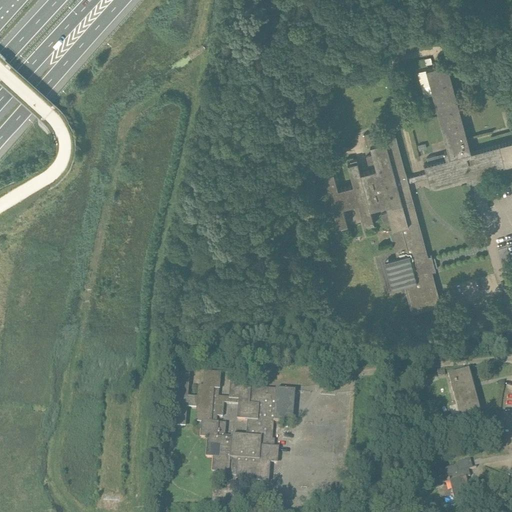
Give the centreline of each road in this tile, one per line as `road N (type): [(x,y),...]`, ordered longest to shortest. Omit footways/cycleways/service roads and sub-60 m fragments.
road 1 (trunk): [(0,139),(123,0)]
road 2 (motorway): [(0,102),(93,0)]
